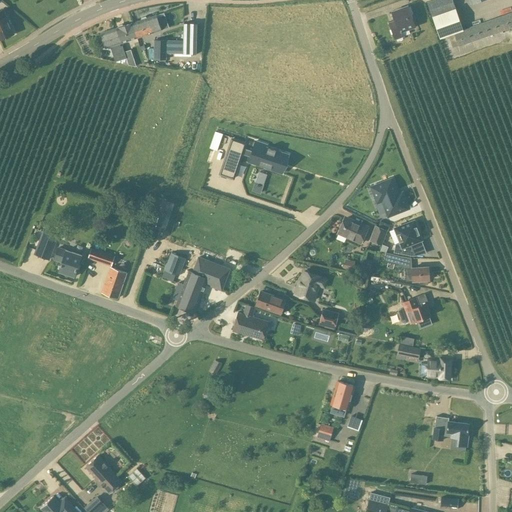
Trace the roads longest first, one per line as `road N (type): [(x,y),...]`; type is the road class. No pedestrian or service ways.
road 1 (unclassified): [(490,396),(189,333)]
road 2 (unclassified): [(490,396),(486,365),(386,112)]
road 3 (unclassified): [(189,333),(332,207),(369,161),(386,112)]
road 4 (unclassified): [(0,501),(189,333)]
road 5 (unclassified): [(189,333),(0,266)]
road 6 (tertiary): [(0,65),(70,23),(140,0)]
